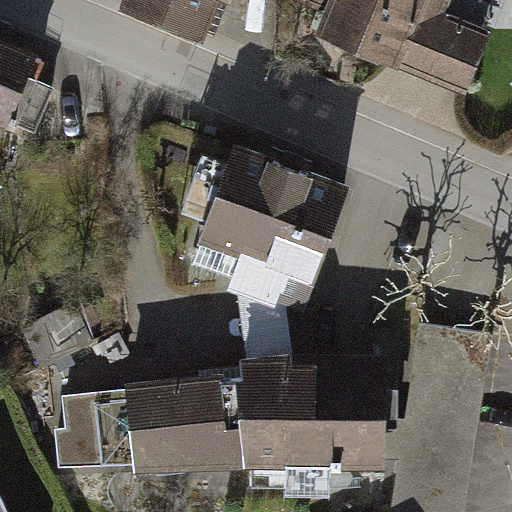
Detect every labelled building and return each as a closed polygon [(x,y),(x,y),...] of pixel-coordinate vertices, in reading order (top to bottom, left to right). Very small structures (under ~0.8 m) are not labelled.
[(214,0),(127,0),(203,30),(214,0)] [(455,0),(298,0),(317,7),(306,37),(453,91),(469,97),(492,33),(449,17),(455,0)] [(0,98),(20,55),(0,45),(0,98)] [(15,120),(37,128),(60,65),(38,57),(15,120)] [(348,187),(226,140),(181,260),(303,307),(348,187)] [(407,392),(394,390),(382,459),(404,463),(395,511),(466,511),(494,348),(417,335),(407,392)] [(378,458),(370,352),(226,364),(119,373),(128,478),(231,469),(378,458)]
